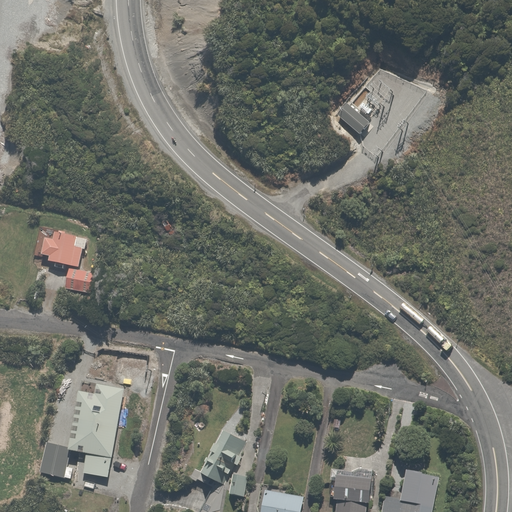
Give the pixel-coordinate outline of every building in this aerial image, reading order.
[(365,134),(373,123),(351,106),(343,116),(365,134)] [(82,268),(90,239),(59,230),(57,237),(49,235),(44,252),(52,254),(51,259),(74,265),(68,285),(84,289),(89,270),(82,268)] [(96,392),(81,389),(71,449),(89,451),(86,472),(112,476),(126,385),(98,380),(96,392)] [(202,468),(211,473),(230,483),(252,441),(225,426),(202,468)] [(71,446),(48,442),(42,472),(65,476),(71,446)] [(388,495),(386,511),(392,511),(435,511),(441,474),(408,469),(404,498),(388,495)] [(247,496),(250,473),(241,472),(238,495),(247,496)] [(370,511),(374,475),(339,472),(336,497),(339,497),(337,511),(370,511)] [(302,511),(305,494),(268,488),(263,511),(302,511)]
